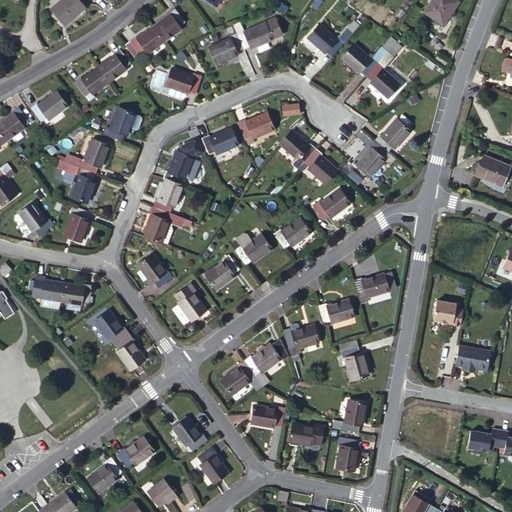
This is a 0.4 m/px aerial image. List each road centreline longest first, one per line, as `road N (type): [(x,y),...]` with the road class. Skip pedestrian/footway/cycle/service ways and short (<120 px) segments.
road 1 (residential): [(104,262),(152,140),(168,124),(272,82),(293,83),(339,119)]
road 2 (residential): [(179,370),(382,221),(426,210)]
road 3 (residential): [(0,499),(179,370)]
road 4 (tertiary): [(430,195),(490,0)]
road 5 (tertiary): [(400,386),(426,210)]
road 6 (tertiary): [(0,89),(139,0)]
road 7 (unclassified): [(389,442),(511,511)]
road 8 (residential): [(104,262),(179,370)]
road 9 (residential): [(179,370),(259,472)]
road 10 (residential): [(259,472),(378,496)]
